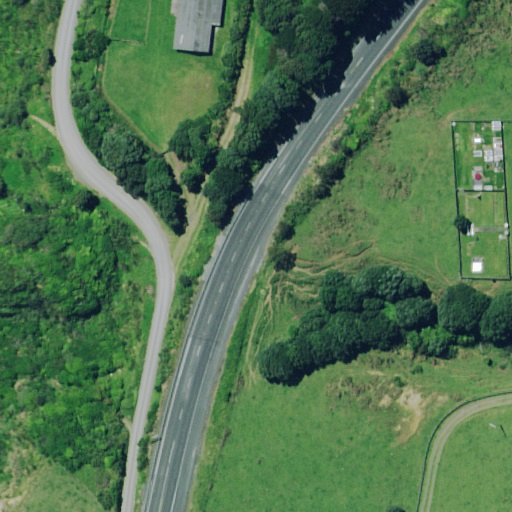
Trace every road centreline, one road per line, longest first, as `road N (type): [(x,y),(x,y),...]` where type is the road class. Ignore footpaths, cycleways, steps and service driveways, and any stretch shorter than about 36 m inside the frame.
road 1 (trunk): [(397,0),(257,196),(195,336),(159,511)]
road 2 (residential): [(43,0),(31,102),(60,175),(109,213),(132,261),(144,341),(104,511)]
